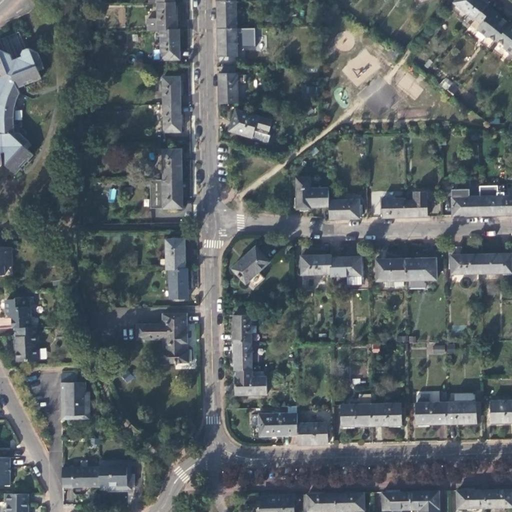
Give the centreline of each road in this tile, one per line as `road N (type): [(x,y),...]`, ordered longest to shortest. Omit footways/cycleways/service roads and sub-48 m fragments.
road 1 (residential): [(511,226),(211,224)]
road 2 (residential): [(221,487),(511,481)]
road 3 (residential): [(511,447),(242,453),(223,446)]
road 4 (residential): [(223,446),(212,421),(211,224)]
road 5 (residential): [(211,224),(207,0)]
road 6 (residential): [(54,511),(54,492),(0,380)]
